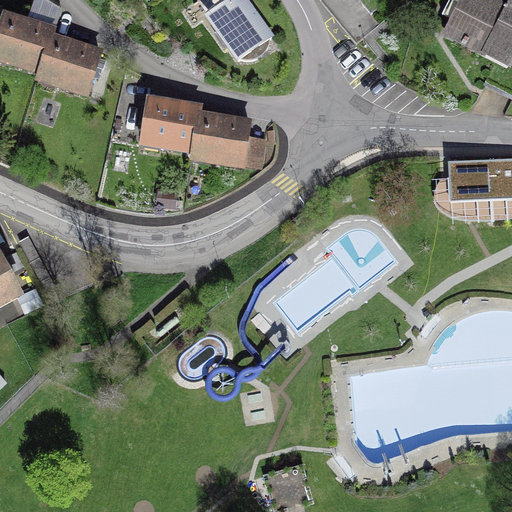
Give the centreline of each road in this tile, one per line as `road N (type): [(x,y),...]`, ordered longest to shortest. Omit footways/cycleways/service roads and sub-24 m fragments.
road 1 (residential): [(0,194),(120,241),(188,241),(289,186),(344,128)]
road 2 (residential): [(344,128),(165,72),(106,36),(71,0)]
road 3 (residential): [(344,128),(511,132)]
road 4 (residential): [(293,0),(314,25),(344,128)]
